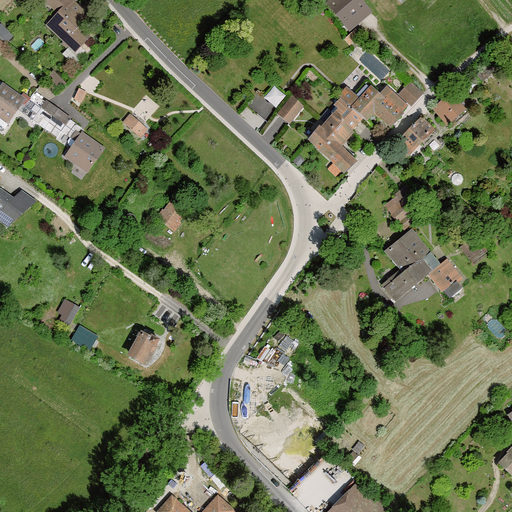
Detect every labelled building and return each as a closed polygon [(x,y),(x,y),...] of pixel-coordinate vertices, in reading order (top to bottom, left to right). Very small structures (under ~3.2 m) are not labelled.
[(47,24),(56,33),(79,9),(70,0),(69,2),(66,0),(46,0),(46,1),(59,13),(47,24)] [(363,0),(341,0),(330,10),(348,29),(370,8),(363,0)] [(79,9),(56,33),(65,41),(63,43),(79,58),(87,50),(83,46),(91,37),(82,28),(79,31),(77,29),(89,18),(79,9)] [(2,25),(0,26),(0,31),(4,36),(9,32),(2,25)] [(494,59),(478,75),(483,81),(496,69),(494,66),(498,62),(494,59)] [(64,83),(57,76),(52,81),(59,88),(64,83)] [(411,84),(401,95),(412,105),(422,94),(411,84)] [(2,85),(0,88),(0,116),(9,123),(25,101),(2,85)] [(342,100),(362,118),(365,120),(373,112),(379,118),(382,115),(394,125),(401,117),(399,115),(379,97),(366,85),(356,96),(348,89),(339,97),(342,100)] [(462,88),(453,96),(458,102),(467,94),(462,88)] [(387,89),(379,97),(399,115),(407,107),(387,89)] [(45,129),(54,117),(41,108),(46,102),(34,94),(26,106),(38,114),(33,121),(45,129)] [(453,96),(451,94),(436,107),(451,123),(466,111),(458,102),(453,96)] [(293,97),(279,116),(283,119),(289,124),(303,107),(293,97)] [(350,130),(362,118),(342,100),(331,112),(328,110),(320,119),(327,125),(335,116),(350,130)] [(5,129),(9,123),(0,116),(0,129),(1,130),(5,129)] [(145,128),(131,116),(125,122),(141,137),(143,135),(141,132),(145,128)] [(337,146),(350,130),(335,116),(327,125),(321,131),(337,146)] [(66,125),(54,117),(45,129),(57,137),(61,131),(74,140),(82,128),(70,120),(66,125)] [(432,131),(421,120),(399,142),(410,153),(432,131)] [(354,161),(337,146),(321,131),(313,141),(344,171),(348,167),(354,161)] [(82,134),(67,156),(88,171),(104,150),(82,134)] [(396,195),(404,205),(407,208),(417,199),(406,186),(396,195)] [(34,203),(21,193),(9,204),(1,198),(3,193),(0,191),(0,215),(2,217),(0,219),(9,226),(34,203)] [(163,211),(159,218),(169,226),(174,219),(179,223),(187,211),(173,200),(165,212),(163,211)] [(407,208),(404,205),(393,215),(400,223),(409,215),(408,213),(410,212),(407,208)] [(414,221),(409,215),(400,223),(405,229),(414,221)] [(420,262),(430,254),(412,232),(387,253),(402,271),(405,268),(407,271),(420,262)] [(127,240),(118,234),(115,239),(123,244),(127,240)] [(441,267),(430,254),(420,262),(428,272),(442,289),(450,283),(452,285),(461,278),(448,262),(441,267)] [(424,275),(428,272),(420,262),(407,271),(405,268),(402,271),(384,285),(395,299),(424,275)] [(70,326),(80,308),(66,301),(59,313),(64,316),(60,322),(70,326)] [(98,337),(81,327),(73,340),(90,350),(98,337)] [(283,328),(275,335),(282,342),(280,344),(285,350),(295,341),(283,328)] [(147,364),(157,346),(156,345),(159,340),(150,335),(148,337),(143,334),(131,355),(147,364)] [(511,452),(501,464),(511,473),(511,452)] [(386,511),(358,484),(340,503),(330,511),(386,511)] [(233,511),(234,511),(219,498),(205,511),(188,511),(173,498),(160,511),(233,511)]
